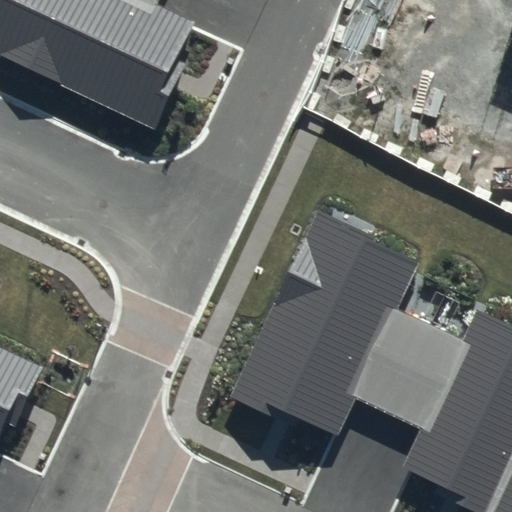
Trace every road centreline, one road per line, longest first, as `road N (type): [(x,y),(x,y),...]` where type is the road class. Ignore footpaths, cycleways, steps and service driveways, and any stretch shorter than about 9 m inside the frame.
road 1 (residential): [(301,0),(191,236)]
road 2 (residential): [(191,236),(94,447)]
road 3 (residential): [(191,236),(0,147)]
road 4 (residential): [(94,447),(233,511)]
